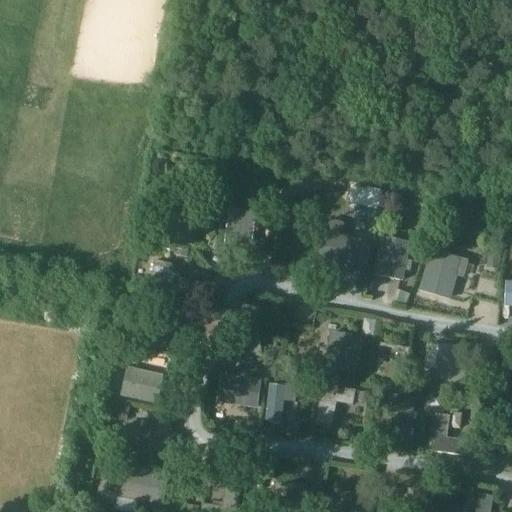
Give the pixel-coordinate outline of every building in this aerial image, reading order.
[(166,241),(190,246),(199,207),(175,201),(166,241)] [(256,213),(229,210),(224,246),(251,249),(256,213)] [(323,232),(316,261),(352,270),(359,241),(342,237),(345,225),(329,221),(326,233),(323,232)] [(374,276),(402,281),(410,245),(381,239),(374,276)] [(421,292),(449,299),(460,261),(432,253),(421,292)] [(169,278),(171,265),(154,261),(149,288),(199,299),(202,285),(169,278)] [(511,282),(504,282),(503,307),(511,307),(511,282)] [(259,314),(244,311),(233,357),(248,360),(259,314)] [(151,331),(148,345),(150,345),(194,353),(196,353),(198,339),(196,339),(152,331),(151,331)] [(324,371),(355,376),(361,340),(330,335),(324,371)] [(375,376),(404,381),(409,350),(380,345),(375,376)] [(434,380),(462,385),(468,351),(440,347),(434,380)] [(511,361),(493,371),(508,403),(511,400),(511,361)] [(121,397),(155,404),(161,377),(127,369),(121,397)] [(251,381),(252,377),(240,375),(236,379),(220,377),(216,404),(257,410),(261,382),(251,381)] [(283,402),(295,403),(296,387),(270,384),(266,422),(280,423),(283,402)] [(335,402),(352,406),(354,392),(323,386),(316,424),(331,427),(335,402)] [(381,436),(409,440),(414,400),(386,396),(381,436)] [(429,452),(465,457),(467,442),(447,439),(449,417),(434,415),(429,452)] [(123,444),(172,455),(176,438),(168,436),(170,428),(157,425),(155,433),(127,426),(123,444)] [(117,498),(161,507),(168,475),(124,466),(117,498)] [(200,511),(236,511),(241,481),(226,478),(222,508),(202,505),(200,511)] [(261,511),(299,511),(303,489),(288,486),(285,508),(263,504),(261,511)] [(414,491),(411,511),(439,511),(442,495),(414,491)] [(365,511),(367,495),(352,493),(349,511),(365,511)] [(490,511),(493,498),(478,496),(475,511),(490,511)]
